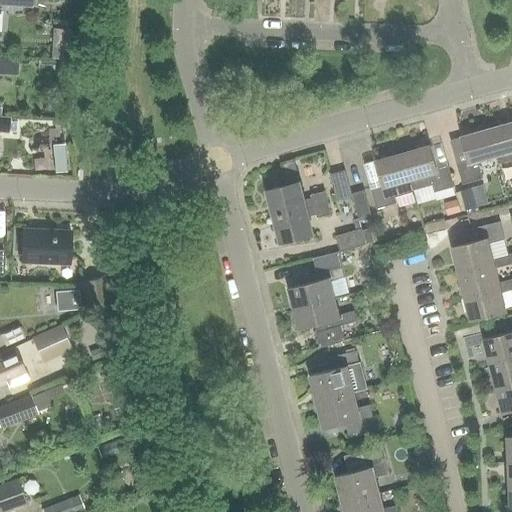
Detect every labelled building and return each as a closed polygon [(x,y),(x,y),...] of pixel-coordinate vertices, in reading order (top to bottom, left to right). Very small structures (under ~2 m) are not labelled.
[(67,58),(69,28),(53,28),(52,41),(52,52),(51,57),(67,58)] [(0,73),(16,74),(17,57),(0,56),(0,73)] [(0,117),(0,129),(8,130),(8,121),(9,118),(0,117)] [(497,156),(496,156),(498,163),(511,159),(511,121),(489,128),(497,156)] [(478,161),(496,156),(497,156),(489,128),(461,136),(468,160),(458,163),(464,183),(483,178),(478,161)] [(66,141),(54,142),(55,169),(68,169),(66,141)] [(401,153),(411,189),(432,183),(434,192),(455,186),(449,165),(437,168),(431,145),(401,153)] [(412,192),(411,189),(401,153),(376,160),(382,184),(371,187),(377,208),(397,202),(396,197),(412,192)] [(350,196),(343,171),(329,175),(336,200),(350,196)] [(274,217),(327,203),(324,192),(310,196),(311,199),(303,201),(298,182),(267,191),(271,205),(268,206),(269,209),(271,208),(274,217)] [(477,209),(471,187),(458,191),(464,213),(467,212),(468,215),(478,212),(477,209)] [(370,217),(363,191),(351,194),(358,220),(370,217)] [(460,211),(456,199),(443,203),(446,215),(460,211)] [(327,203),(274,217),(277,227),(274,228),(275,230),(277,229),(281,243),(313,234),(307,216),(315,214),(316,218),(330,214),(327,203)] [(364,244),(357,219),(352,220),(354,230),(335,236),(339,251),(364,244)] [(494,263),(493,259),(490,244),(505,240),(500,221),(464,231),(467,243),(451,247),(458,272),(494,263)] [(67,267),(69,227),(68,227),(68,232),(26,230),(26,226),(25,225),(23,265),(24,265),(24,261),(66,264),(66,267),(67,267)] [(362,230),(366,244),(378,241),(373,227),(362,230)] [(293,309),(335,297),(331,281),(346,278),(339,252),(313,259),(317,274),(302,278),(304,285),(287,289),(293,309)] [(501,287),(500,283),(496,268),(511,264),(511,254),(493,259),(494,263),(458,272),(464,297),(501,287)] [(101,277),(81,283),(88,308),(100,303),(99,299),(111,295),(105,275),(101,277)] [(501,287),(464,297),(470,322),(507,313),(502,292),(511,289),(511,280),(500,283),(501,287)] [(80,309),(78,290),(55,292),(56,311),(80,309)] [(335,297),(293,309),(298,330),(315,326),(321,348),(346,341),(342,325),(357,321),(354,310),(340,314),(335,297)] [(42,364),(73,350),(61,323),(30,338),(42,364)] [(511,357),(511,332),(483,340),(489,364),(511,357)] [(7,387),(28,378),(15,347),(0,352),(0,380),(4,379),(7,387)] [(317,401),(354,392),(365,389),(362,374),(356,352),(330,358),(333,369),(310,375),(317,401)] [(511,385),(511,357),(489,364),(496,390),(511,385)] [(511,412),(511,385),(496,390),(502,415),(511,412)] [(0,428),(36,414),(36,413),(50,407),(43,391),(29,396),(0,407),(0,428)] [(354,392),(317,401),(324,429),(346,423),(349,435),(375,428),(370,405),(358,408),(354,392)] [(119,440),(97,448),(100,458),(122,450),(119,442),(119,440)] [(343,502),(380,493),(376,478),(391,474),(383,446),(344,456),(348,473),(336,476),(343,502)] [(0,511),(0,510),(25,501),(16,477),(0,483),(0,511)] [(380,493),(343,502),(345,511),(397,511),(396,506),(384,509),(380,493)] [(78,495),(41,509),(41,511),(81,511),(84,511),(78,495)]
